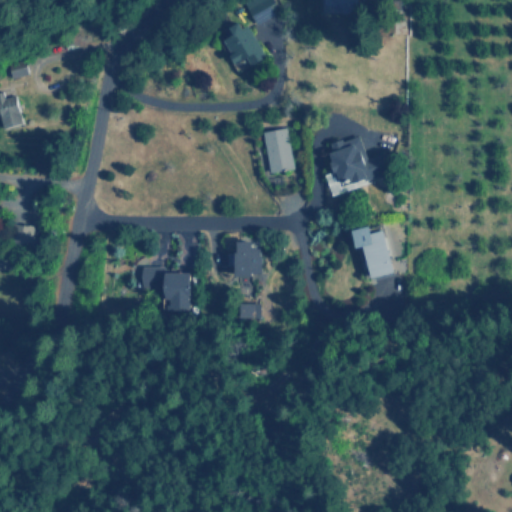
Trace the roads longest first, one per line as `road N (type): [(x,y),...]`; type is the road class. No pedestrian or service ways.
road 1 (residential): [(0,404),(54,316),(107,80),(124,45),(168,0)]
road 2 (residential): [(347,130),(337,124),(317,135),(311,199),(284,221),(75,217)]
road 3 (residential): [(272,45),(271,87),(256,102),(161,103),(125,90),(111,72)]
